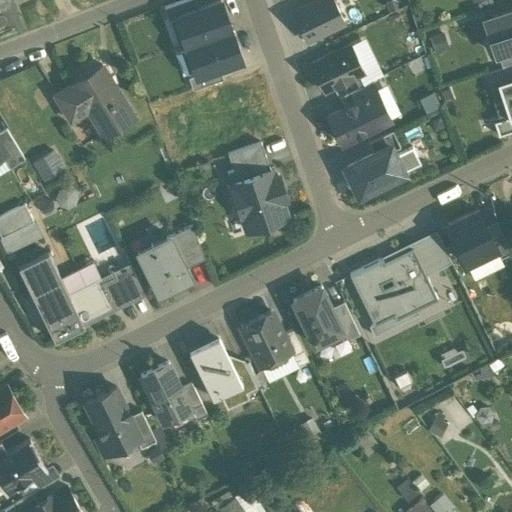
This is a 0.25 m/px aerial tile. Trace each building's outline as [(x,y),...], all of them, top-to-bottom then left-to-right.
[(175,14),(198,7),(195,0),(180,0),(164,6),(169,18),(175,16),(175,14)] [(175,16),(185,45),(231,29),(220,0),(218,0),(198,7),(175,14),(175,16)] [(333,0),(316,0),(293,12),(306,38),(344,19),(333,0)] [(511,7),(483,17),(495,52),(497,52),(511,47),(511,7)] [(195,73),(196,75),(218,67),(240,59),(231,29),(185,45),(195,73)] [(351,43),(310,63),(323,89),(332,85),(357,72),(363,69),(351,43)] [(511,47),(497,52),(502,65),(502,66),(511,63),(511,62),(511,47)] [(102,63),(54,92),(70,118),(84,110),(81,106),(90,100),(109,130),(134,115),(102,63)] [(497,81),(511,75),(511,64),(511,63),(502,66),(483,72),(487,84),(497,81)] [(222,78),(218,67),(196,75),(195,73),(188,76),(192,89),(222,78)] [(357,72),(332,85),(337,95),(339,95),(362,83),(357,72)] [(511,75),(497,81),(508,116),(509,118),(511,116),(511,75)] [(362,83),(339,95),(344,105),(376,90),(370,79),(362,83)] [(344,105),(327,114),(341,140),(389,117),(376,90),(344,105)] [(511,129),(511,116),(509,118),(508,116),(493,121),(498,134),(511,129)] [(24,157),(5,126),(0,129),(0,140),(6,151),(1,153),(9,166),(24,157)] [(392,129),(368,141),(373,152),(389,144),(391,148),(399,144),(392,129)] [(226,170),(230,181),(270,167),(261,141),(227,154),(232,168),(226,170)] [(373,152),(346,165),(358,192),(374,184),(375,186),(387,180),(386,178),(402,170),(394,154),(391,148),(389,144),(373,152)] [(394,154),(402,170),(420,162),(412,146),(394,154)] [(270,167),(230,181),(247,229),(287,215),(281,199),(286,198),(277,174),(273,175),(270,167)] [(0,214),(0,233),(1,236),(32,220),(23,203),(0,214)] [(476,208),(446,223),(466,263),(496,248),(485,225),(476,208)] [(511,250),(496,219),(485,225),(496,248),(501,258),(511,252),(511,250)] [(192,223),(169,234),(185,266),(204,257),(192,223)] [(438,233),(412,246),(426,274),(451,261),(438,233)] [(169,234),(137,250),(158,293),(191,276),(185,266),(169,234)] [(395,317),(437,297),(426,274),(412,246),(384,260),(382,257),(349,273),(373,322),(393,313),(395,317)] [(54,337),(83,323),(68,291),(48,251),(19,265),(54,337)] [(101,276),(116,308),(144,294),(129,262),(101,276)] [(68,291),(83,323),(116,308),(101,276),(68,291)] [(320,285),(292,299),(314,343),(342,329),(331,307),(320,285)] [(342,301),(331,307),(342,329),(347,339),(359,333),(342,301)] [(270,309),(240,324),(260,364),(290,350),(281,332),(270,309)] [(292,327),(281,332),(290,350),(297,364),(308,359),(292,327)] [(232,364),(217,334),(189,349),(213,396),(234,386),(242,382),(232,364)] [(461,348),(440,357),(443,364),(464,354),(461,348)] [(243,358),(232,364),(242,382),(234,386),(238,395),(257,385),(243,358)] [(167,359),(140,373),(164,420),(171,417),(173,422),(185,416),(183,411),(191,407),(181,386),(167,359)] [(406,370),(394,376),(399,386),(411,380),(406,370)] [(191,381),(181,386),(191,407),(197,418),(207,412),(191,381)] [(6,384),(0,387),(0,425),(23,412),(6,384)] [(115,384),(84,399),(109,450),(136,437),(140,434),(130,413),(115,384)] [(155,438),(140,408),(130,413),(140,434),(136,437),(140,446),(155,438)] [(6,450),(0,453),(0,482),(5,490),(7,489),(6,489),(32,474),(45,466),(47,465),(45,463),(29,436),(6,450)] [(47,465),(45,466),(32,474),(39,485),(58,473),(51,460),(45,463),(47,465)] [(37,500),(17,511),(82,511),(65,483),(37,500)] [(31,490),(3,506),(6,511),(17,511),(37,500),(31,490)] [(434,501),(442,511),(462,511),(445,492),(434,501)] [(220,508),(223,511),(247,511),(236,496),(220,508)] [(426,498),(404,511),(435,511),(436,511),(426,498)]
